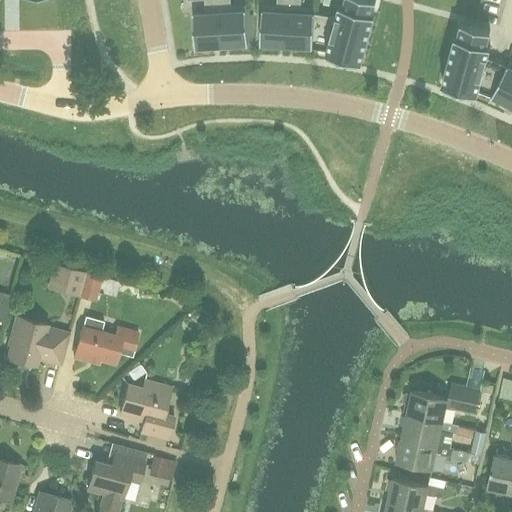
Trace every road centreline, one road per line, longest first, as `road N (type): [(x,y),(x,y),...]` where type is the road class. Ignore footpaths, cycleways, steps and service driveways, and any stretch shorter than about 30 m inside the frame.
road 1 (residential): [(511,161),(335,102),(240,92),(166,97)]
road 2 (residential): [(156,447),(0,404)]
